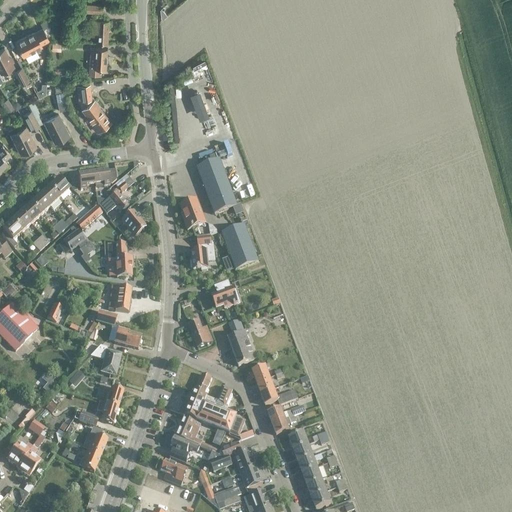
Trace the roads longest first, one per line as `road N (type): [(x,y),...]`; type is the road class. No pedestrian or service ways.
road 1 (residential): [(295,511),(246,391),(168,348)]
road 2 (secondary): [(168,348),(170,275),(149,146)]
road 3 (secondary): [(109,511),(168,348)]
road 4 (residential): [(0,195),(42,162),(149,146)]
road 5 (secondary): [(149,146),(142,0)]
